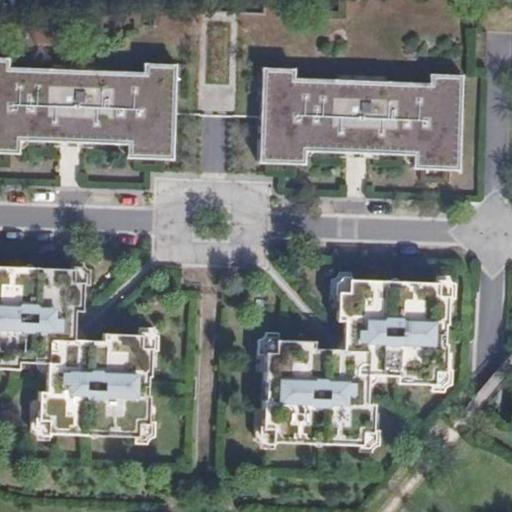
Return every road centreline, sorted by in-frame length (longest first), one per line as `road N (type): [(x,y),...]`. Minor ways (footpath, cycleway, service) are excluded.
road 1 (residential): [(511,236),(244,222)]
road 2 (residential): [(166,223),(0,219)]
road 3 (residential): [(166,223),(166,249),(243,253),(244,222)]
road 4 (residential): [(244,222),(244,197),(167,194),(166,223)]
